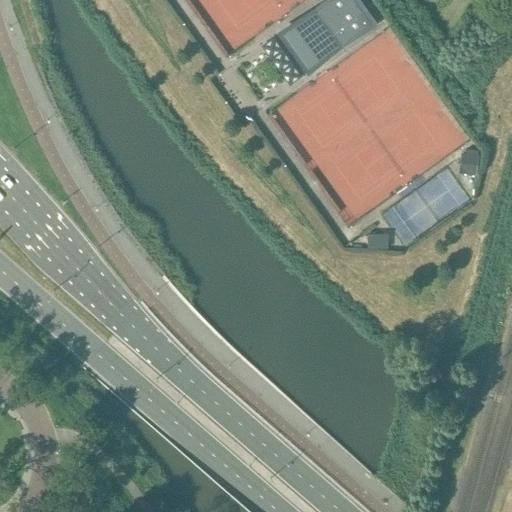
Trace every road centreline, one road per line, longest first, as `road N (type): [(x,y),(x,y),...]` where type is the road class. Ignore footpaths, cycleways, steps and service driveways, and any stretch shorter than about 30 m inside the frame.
road 1 (secondary): [(335,511),(147,343),(0,185)]
road 2 (secondary): [(0,273),(271,511)]
road 3 (residential): [(20,511),(43,478),(45,436),(0,390)]
